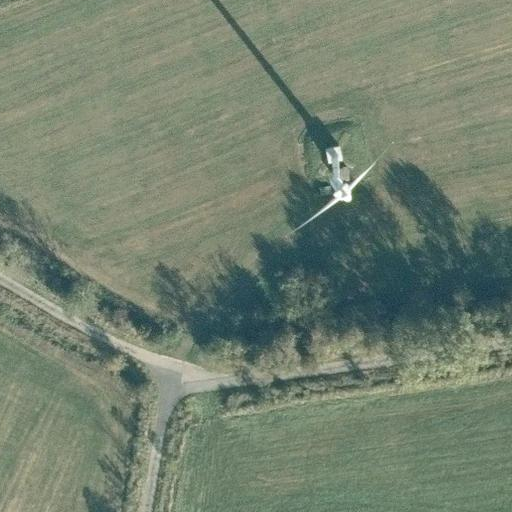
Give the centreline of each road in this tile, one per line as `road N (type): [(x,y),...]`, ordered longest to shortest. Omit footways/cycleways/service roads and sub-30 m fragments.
road 1 (unclassified): [(511,342),(171,384)]
road 2 (track): [(135,362),(323,170)]
road 3 (unclassified): [(171,384),(0,280)]
road 4 (unclassified): [(149,511),(171,384)]
